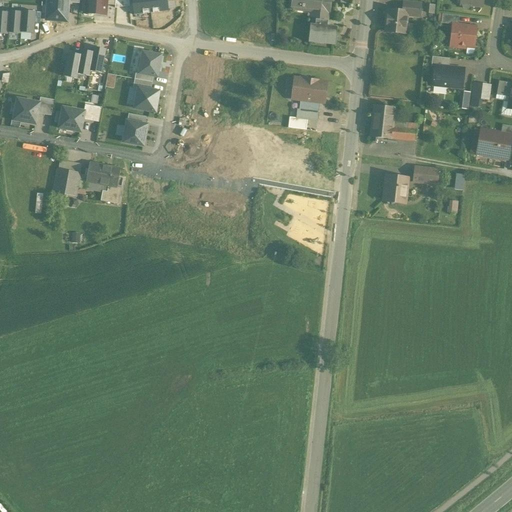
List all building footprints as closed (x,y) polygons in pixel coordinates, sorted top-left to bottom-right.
[(68,0),(47,0),(46,20),(66,21),(68,3),(68,0)] [(105,15),(106,5),(106,0),(86,0),(85,13),(105,15)] [(128,0),(115,0),(115,6),(114,8),(129,6),(128,0)] [(132,0),(134,14),(150,12),(149,0),(132,0)] [(149,0),(150,12),(168,11),(166,0),(149,0)] [(294,0),(293,9),(294,9),(294,7),(317,9),(316,20),(327,22),(328,13),(329,13),(330,0),(294,0)] [(460,0),(460,5),(462,5),(463,8),(468,8),(470,6),(482,7),(482,0),(460,0)] [(421,4),(403,2),(402,11),(406,12),(406,16),(419,17),(421,4)] [(428,13),(436,14),(437,4),(429,3),(428,13)] [(402,11),(388,10),(387,17),(386,17),(386,18),(387,18),(386,23),(385,23),(385,24),(386,24),(385,32),(404,34),(406,16),(406,12),(402,11)] [(7,33),(20,34),(20,33),(21,12),(8,11),(8,13),(7,33)] [(20,33),(33,34),(35,12),(21,11),(21,12),(20,33)] [(0,34),(7,35),(7,33),(8,13),(0,12),(0,34)] [(458,16),(442,14),(441,24),(452,25),(452,24),(457,25),(458,16)] [(327,22),(316,20),(315,25),(311,25),(308,42),(334,45),(336,27),(326,26),(327,22)] [(475,28),(459,26),(459,25),(457,25),(452,24),(452,25),(451,38),(453,38),(452,45),(458,46),(458,48),(465,49),(465,46),(473,47),(475,28)] [(93,47),(92,52),(93,53),(89,71),(90,71),(101,74),(106,50),(93,47)] [(81,50),(80,55),(77,74),(78,74),(89,77),(90,71),(89,71),(93,53),(92,52),(81,50)] [(80,55),(69,53),(64,77),(77,79),(78,74),(77,74),(80,55)] [(140,68),(139,73),(153,76),(156,77),(160,56),(143,53),(142,58),(140,58),(138,67),(140,68)] [(431,66),(434,67),(434,66),(449,68),(450,59),(432,57),(431,66)] [(434,66),(434,67),(432,85),(462,89),(464,69),(462,69),(462,71),(452,70),(452,68),(449,68),(434,66)] [(139,73),(135,73),(134,79),(152,83),(153,76),(139,73)] [(105,87),(113,89),(116,76),(108,75),(105,87)] [(314,81),(307,80),(307,79),(300,78),(300,79),(294,78),(292,99),(300,100),(320,103),(321,98),(324,98),(326,82),(321,82),(321,81),(314,80),(314,81)] [(152,83),(134,79),(133,88),(138,89),(150,91),(152,83)] [(511,83),(498,81),(496,95),(509,98),(507,109),(511,109),(511,83)] [(474,84),(472,98),(487,99),(489,86),(474,84)] [(138,89),(135,108),(155,112),(156,104),(157,105),(158,100),(157,99),(158,92),(150,91),(138,89)] [(39,103),(17,100),(13,120),(21,122),(20,124),(28,125),(28,123),(35,124),(37,114),(39,103)] [(317,122),(320,103),(300,100),(299,110),(297,110),(296,119),(317,122)] [(53,105),(39,102),(39,103),(37,114),(51,116),(53,105)] [(85,111),(83,119),(99,122),(101,108),(85,105),(84,111),(85,111)] [(394,108),(374,106),(370,137),(391,139),(393,127),(392,127),(393,122),(394,108)] [(62,107),(58,129),(81,133),(83,119),(85,111),(84,111),(62,107)] [(128,114),(127,122),(145,125),(146,117),(128,114)] [(145,125),(127,122),(123,142),(143,146),(144,139),(145,139),(146,132),(145,132),(147,126),(145,125)] [(417,124),(393,122),(392,127),(393,127),(391,139),(415,141),(417,124)] [(500,133),(482,130),(483,128),(480,127),(480,130),(474,129),(472,143),(477,144),(476,154),(507,160),(511,136),(511,132),(511,126),(502,125),(500,133)] [(120,169),(89,163),(86,182),(108,186),(117,188),(118,177),(120,169)] [(438,170),(415,167),(413,182),(436,185),(438,170)] [(79,174),(58,170),(54,192),(75,196),(79,174)] [(407,178),(386,176),(384,199),(402,201),(403,190),(406,191),(407,178)] [(117,188),(108,186),(107,192),(102,191),(100,201),(118,204),(123,178),(118,177),(117,188)] [(460,212),(460,200),(451,200),(451,212),(460,212)]
